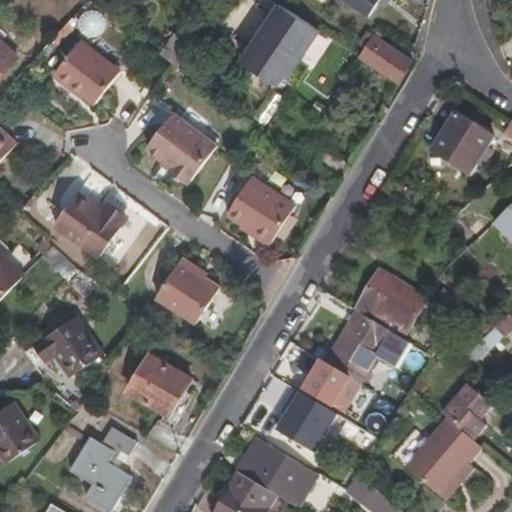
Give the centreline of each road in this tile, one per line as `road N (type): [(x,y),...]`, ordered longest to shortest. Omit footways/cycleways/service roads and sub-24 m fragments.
road 1 (residential): [(305,297),(456,40)]
road 2 (residential): [(99,148),(116,173),(206,240),(305,297)]
road 3 (residential): [(178,511),(305,297)]
